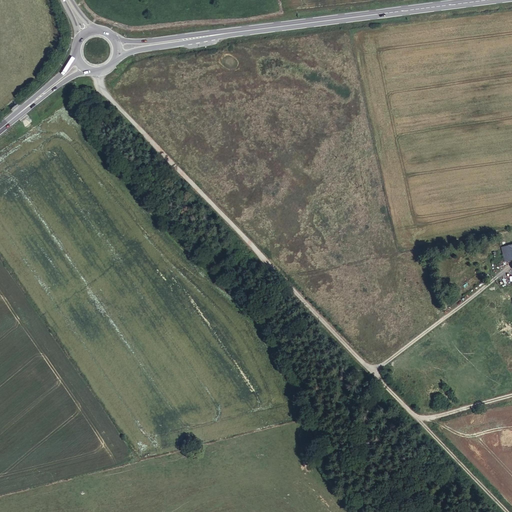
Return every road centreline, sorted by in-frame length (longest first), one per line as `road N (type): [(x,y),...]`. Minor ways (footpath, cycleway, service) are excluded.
road 1 (unclassified): [(98,73),(127,118),(276,270),(413,427)]
road 2 (primary): [(232,32),(488,0)]
